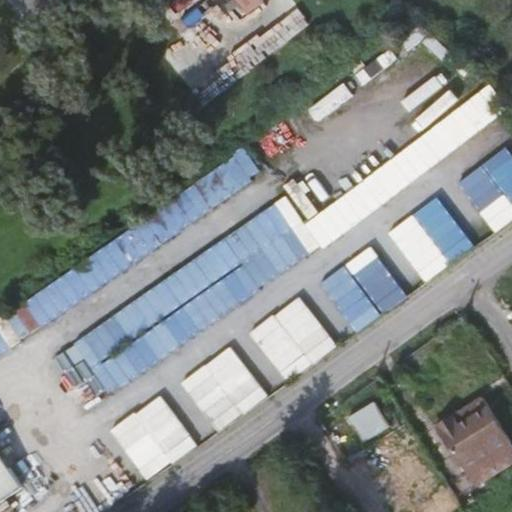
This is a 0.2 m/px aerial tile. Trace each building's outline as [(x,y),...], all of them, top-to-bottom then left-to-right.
[(235,0),(249,17),(266,5),(262,0),(235,0)] [(0,347),(267,182),(251,157),(0,312),(0,347)] [(293,202),(71,337),(104,390),(326,256),(293,202)] [(338,257),(314,274),(359,335),(383,318),(338,257)] [(288,384),(339,349),(303,297),(252,332),(288,384)] [(221,435),(270,397),(231,347),(182,385),(221,435)] [(151,435),(175,465),(200,446),(161,395),(112,432),(128,452),(151,435)] [(450,411),(456,422),(482,406),(476,395),(450,411)] [(363,444),(391,428),(377,404),(350,419),(363,444)] [(511,455),(507,448),(482,406),(456,422),(450,411),(431,423),(437,433),(463,475),(468,484),(511,457),(511,455)] [(0,511),(7,511),(21,502),(0,472),(0,511)]
